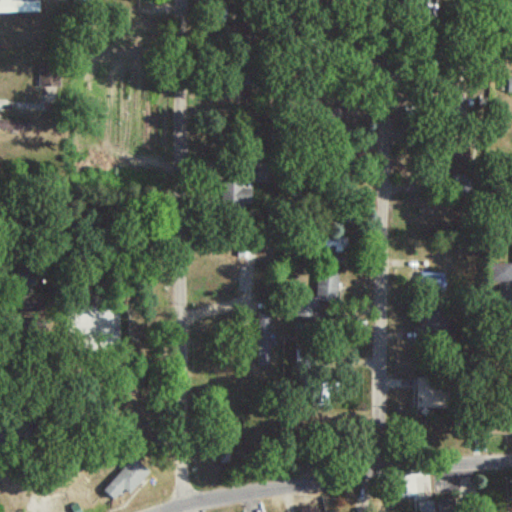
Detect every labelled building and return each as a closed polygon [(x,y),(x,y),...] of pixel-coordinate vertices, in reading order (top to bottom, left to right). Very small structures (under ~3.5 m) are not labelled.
[(8,1),(8,0),(0,0),(0,14),(38,14),(38,1),(8,1)] [(0,130),(31,131),(31,121),(0,120),(0,130)] [(440,163),(467,163),(467,142),(440,142),(440,163)] [(224,180),(224,206),(252,206),(252,180),(224,180)] [(338,274),(316,273),(315,299),(295,297),(294,318),(319,319),(319,305),(336,306),(338,274)] [(268,367),(268,311),(254,311),(254,367),(268,367)] [(448,341),(443,311),(425,314),(430,344),(448,341)] [(414,409),(434,409),(434,380),(414,380),(414,409)] [(114,506),(147,473),(132,458),(99,491),(114,506)]
